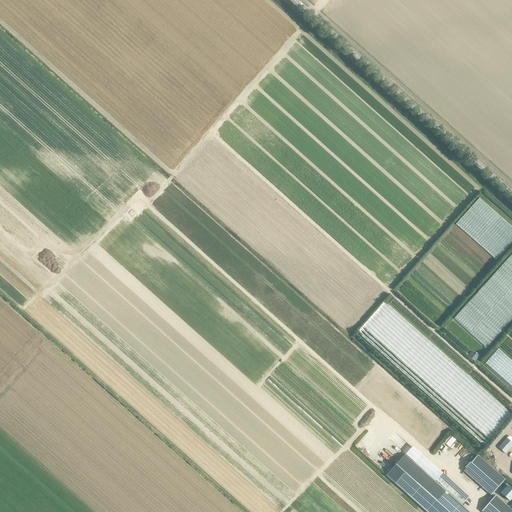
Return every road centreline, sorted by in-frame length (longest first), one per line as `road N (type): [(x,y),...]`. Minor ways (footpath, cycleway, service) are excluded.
road 1 (track): [(511,400),(214,135)]
road 2 (track): [(389,421),(147,204)]
road 3 (secondary): [(511,193),(292,0)]
